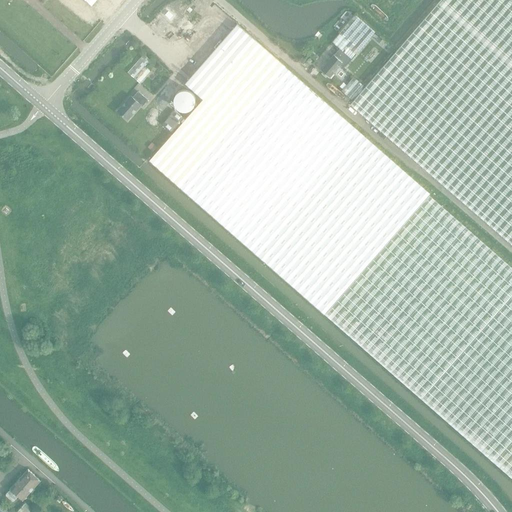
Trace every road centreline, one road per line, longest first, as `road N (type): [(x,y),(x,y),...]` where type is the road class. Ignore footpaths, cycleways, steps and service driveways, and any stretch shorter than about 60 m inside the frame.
road 1 (tertiary): [(43,105),(497,511)]
road 2 (unclassified): [(217,0),(511,252)]
road 3 (unknown): [(174,511),(84,430),(41,371),(13,365),(0,328)]
road 4 (unclassified): [(43,105),(139,0)]
road 5 (residential): [(90,511),(0,431)]
